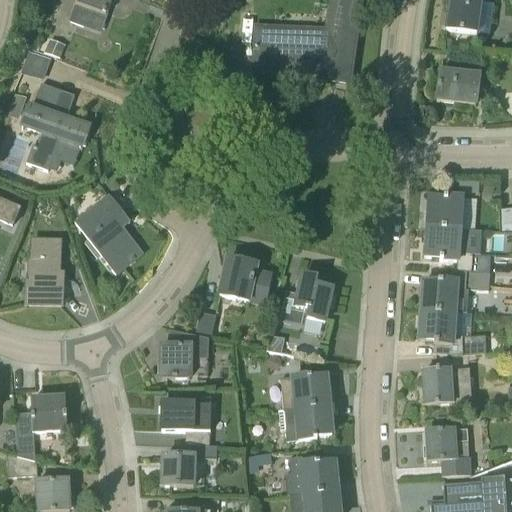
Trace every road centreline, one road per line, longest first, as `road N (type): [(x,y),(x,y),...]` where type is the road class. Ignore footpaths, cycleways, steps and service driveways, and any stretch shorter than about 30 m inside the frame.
road 1 (residential): [(392,153),(369,448),(379,511)]
road 2 (residential): [(273,160),(212,81),(185,76),(150,90),(131,124),(130,175),(145,201),(196,231)]
road 3 (residential): [(119,511),(117,461),(92,351)]
road 4 (residential): [(196,231),(164,290),(129,330),(92,351)]
road 5 (residential): [(409,0),(392,153)]
road 6 (residential): [(392,153),(339,149),(273,160)]
road 7 (residential): [(511,157),(392,153)]
